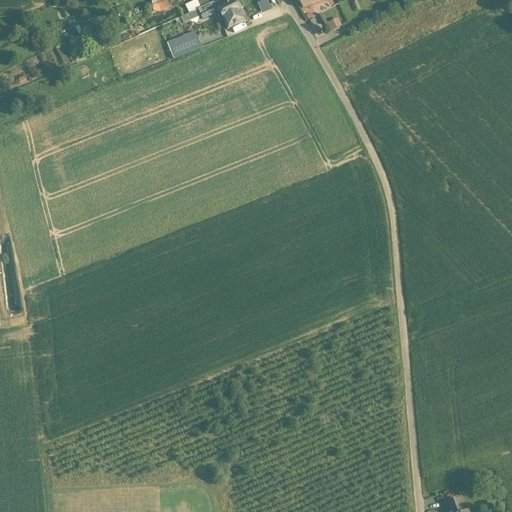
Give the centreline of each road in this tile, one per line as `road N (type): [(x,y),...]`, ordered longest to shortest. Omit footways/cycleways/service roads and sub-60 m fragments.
road 1 (track): [(419,511),(390,193),(378,167)]
road 2 (residential): [(378,167),(289,0)]
